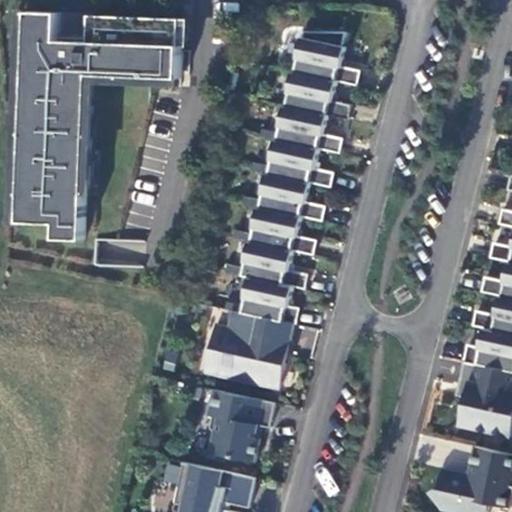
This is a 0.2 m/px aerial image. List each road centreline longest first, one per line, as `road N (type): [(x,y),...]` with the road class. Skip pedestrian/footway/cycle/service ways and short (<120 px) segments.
road 1 (residential): [(428,333),(507,0)]
road 2 (residential): [(421,0),(343,310)]
road 3 (unknown): [(222,0),(187,169),(157,235)]
road 4 (residential): [(343,310),(289,511)]
road 5 (residential): [(385,511),(428,333)]
